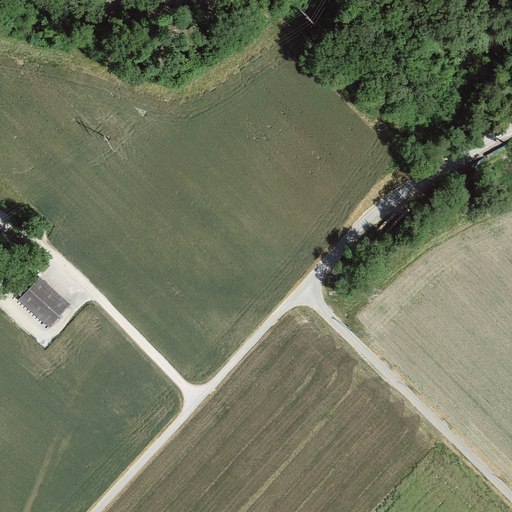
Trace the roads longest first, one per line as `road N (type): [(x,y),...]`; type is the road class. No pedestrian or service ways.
road 1 (track): [(511,498),(303,292)]
road 2 (track): [(194,398),(73,272),(0,218)]
road 3 (track): [(303,292),(402,194),(511,131)]
road 4 (track): [(194,398),(303,292)]
road 5 (track): [(93,511),(194,398)]
